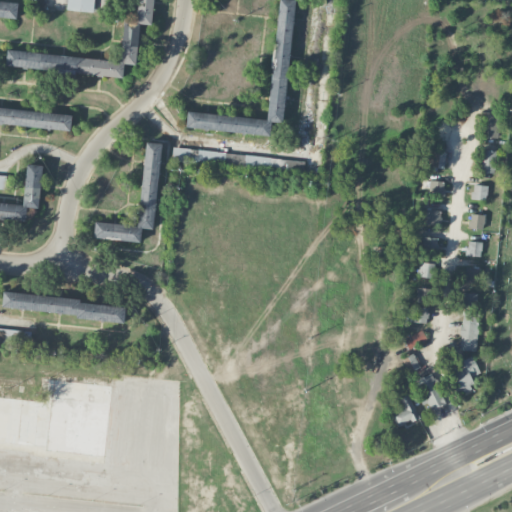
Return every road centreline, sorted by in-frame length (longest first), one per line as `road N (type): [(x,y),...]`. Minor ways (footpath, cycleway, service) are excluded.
road 1 (residential): [(275,511),(153,293),(113,276),(0,262)]
road 2 (track): [(378,493),(355,448),(355,422),(379,364),(385,166)]
road 3 (residential): [(459,455),(434,362),(466,143)]
road 4 (residential): [(62,269),(75,183),(92,152),(169,66),(186,0)]
road 5 (secondary): [(459,455),(338,511)]
